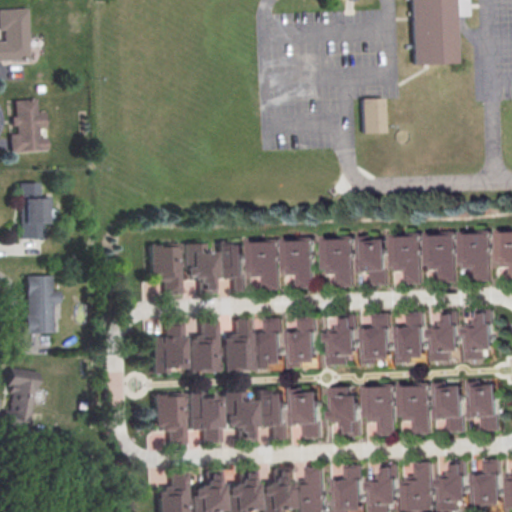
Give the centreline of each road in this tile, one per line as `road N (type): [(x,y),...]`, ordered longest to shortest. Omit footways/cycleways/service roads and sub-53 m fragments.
road 1 (residential): [(511,298),(146,307),(117,331),(116,386)]
road 2 (residential): [(511,441),(148,457),(122,442),(116,386)]
